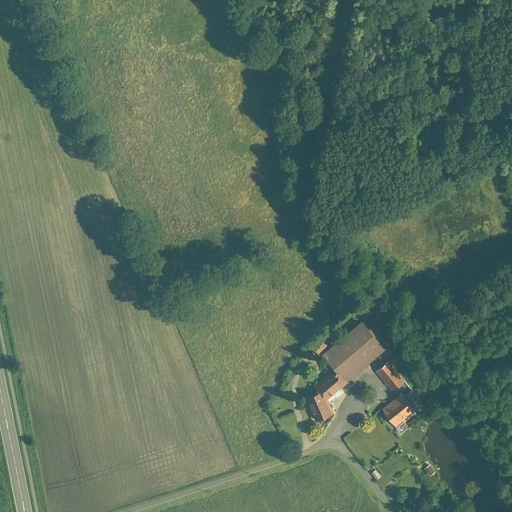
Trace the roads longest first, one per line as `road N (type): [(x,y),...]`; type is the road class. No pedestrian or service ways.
road 1 (residential): [(132,511),(322,447),(345,450),(391,511)]
road 2 (primary): [(24,511),(0,390)]
